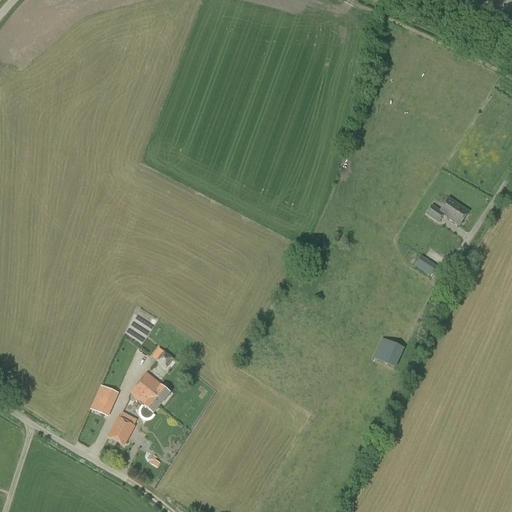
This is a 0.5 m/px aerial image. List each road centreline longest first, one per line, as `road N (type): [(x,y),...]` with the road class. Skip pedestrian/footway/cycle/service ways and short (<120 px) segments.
road 1 (unclassified): [(127,478),(0,406)]
road 2 (unclassified): [(511,53),(399,0)]
